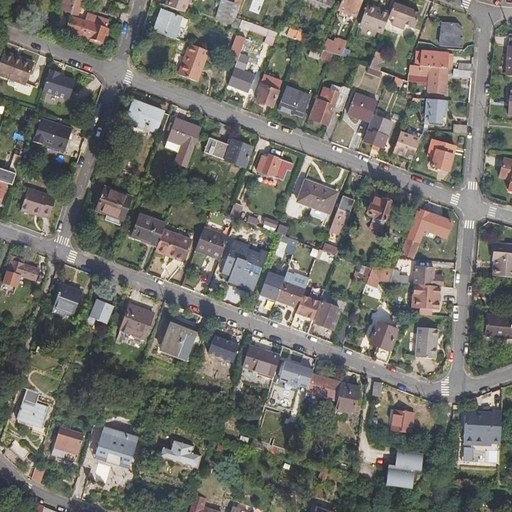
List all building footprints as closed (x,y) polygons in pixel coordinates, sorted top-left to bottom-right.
[(74,18),(80,0),(59,0),(55,12),(66,15),(60,32),(84,40),(84,42),(98,47),(101,37),(104,37),(106,30),(103,29),(105,21),(84,14),(82,21),(74,18)] [(163,0),(161,7),(180,13),(184,0),(163,0)] [(222,22),(229,4),(228,4),(218,0),(216,0),(210,18),(222,22)] [(352,18),(358,0),(338,0),(334,11),(337,12),(335,16),(343,19),(344,15),(352,18)] [(403,7),(390,2),(385,14),(384,18),(389,20),(387,24),(400,29),(402,24),(410,27),(415,14),(406,10),(402,9),(403,7)] [(384,18),(385,14),(377,11),(376,14),(363,8),(355,27),(377,36),(384,18)] [(155,10),(148,31),(172,40),(179,18),(155,10)] [(237,21),(230,18),(226,30),(232,33),(234,28),(237,21)] [(247,24),(237,21),(234,28),(244,32),(247,24)] [(264,31),(247,24),(244,32),(261,38),(264,31)] [(434,49),(440,49),(441,46),(456,47),(458,31),(451,25),(436,24),(434,49)] [(283,38),(300,44),(303,36),(298,34),(299,31),(294,30),(293,32),(286,29),(283,38)] [(264,31),(261,38),(259,43),(268,47),(273,34),(264,31)] [(232,63),(241,39),(234,36),(232,41),(232,40),(227,53),(228,53),(225,60),(232,63)] [(332,45),(323,41),(319,51),(329,55),(337,58),(340,50),(343,43),(334,40),(332,45)] [(504,49),(502,77),(511,77),(511,41),(506,41),(506,49),(504,49)] [(185,45),(179,60),(182,61),(188,46),(185,45)] [(192,82),(203,52),(188,46),(182,61),(179,60),(173,75),(192,82)] [(319,51),(308,47),(304,56),(315,61),(316,59),(326,63),(329,55),(319,51)] [(340,50),(337,58),(342,60),(345,52),(340,50)] [(441,69),(445,70),(447,55),(418,53),(417,67),(441,69)] [(0,77),(22,84),(23,85),(30,64),(0,54),(0,77)] [(381,58),(371,54),(365,69),(376,73),(381,58)] [(454,64),(454,70),(467,72),(468,65),(454,64)] [(439,95),(441,69),(417,67),(406,66),(405,73),(425,75),(424,94),(427,94),(438,95),(439,95)] [(230,68),(223,86),(242,93),(249,75),(230,68)] [(376,73),(365,69),(364,69),(362,74),(375,78),(377,73),(376,73)] [(57,74),(46,70),(39,92),(65,100),(71,81),(56,76),(57,74)] [(467,72),(454,70),(449,70),(449,77),(467,78),(467,72)] [(0,83),(20,90),(22,84),(0,77),(0,83)] [(277,84),(259,77),(254,91),(257,92),(253,102),(267,108),(277,84)] [(396,87),(399,82),(392,79),(390,85),(396,87)] [(334,94),(344,97),(347,88),(340,86),(337,88),(328,85),(326,90),(334,93),(334,94)] [(282,88),(273,109),(289,115),(289,114),(298,117),(306,97),(282,88)] [(330,110),(338,113),(344,97),(334,94),(334,93),(326,90),(320,88),(315,101),(312,109),(309,108),(305,119),(324,126),(330,110)] [(505,98),(503,115),(511,116),(511,91),(509,92),(508,98),(505,98)] [(366,123),(369,117),(374,104),(352,96),(345,115),(366,123)] [(159,135),(166,115),(161,113),(162,111),(131,99),(126,111),(123,110),(119,121),(153,134),(153,133),(159,135)] [(441,115),(442,102),(422,100),(422,103),(420,122),(437,124),(438,115),(441,115)] [(366,123),(362,133),(364,133),(360,142),(369,146),(368,148),(374,150),(375,148),(376,148),(378,141),(381,142),(388,124),(369,117),(366,123)] [(69,129),(38,119),(31,138),(62,148),(69,129)] [(189,150),(197,129),(171,120),(164,140),(189,150)] [(462,135),(463,127),(448,125),(447,134),(462,135)] [(389,153),(408,160),(416,141),(397,134),(389,153)] [(247,148),(228,141),(226,147),(205,139),(200,153),(240,168),(247,148)] [(450,148),(427,142),(423,156),(429,157),(426,167),(443,172),(450,148)] [(0,169),(14,175),(20,157),(5,153),(0,168),(0,169)] [(273,178),(280,160),(265,154),(263,159),(259,157),(253,171),(273,178)] [(290,164),(280,160),(273,178),(281,181),(284,172),(287,173),(290,164)] [(102,162),(100,167),(109,171),(111,165),(102,162)] [(511,166),(497,162),(492,180),(504,183),(501,191),(511,193),(511,166)] [(317,188),(301,182),(294,203),(325,215),(332,196),(317,190),(317,188)] [(18,209),(32,214),(32,213),(39,215),(45,217),(52,198),(25,188),(18,209)] [(127,199),(101,189),(92,212),(118,222),(127,199)] [(339,196),(326,232),(334,235),(339,222),(341,222),(344,214),(349,200),(339,196)] [(382,221),(389,203),(380,200),(379,201),(372,198),(366,215),(382,221)] [(353,201),(349,200),(344,214),(348,215),(353,201)] [(237,206),(230,204),(226,217),(232,219),(237,206)] [(430,212),(419,206),(415,211),(431,217),(430,212)] [(431,217),(415,211),(398,255),(408,259),(417,236),(423,239),(427,230),(442,236),(447,223),(431,217)] [(152,249),(159,232),(161,227),(135,218),(128,237),(137,241),(137,243),(152,249)] [(245,218),(243,223),(253,227),(255,222),(245,218)] [(260,228),(270,232),(271,228),(272,229),(274,224),(262,218),(260,224),(261,225),(260,228)] [(243,223),(241,222),(235,236),(247,241),(249,236),(251,237),(254,227),(253,227),(243,223)] [(279,235),(283,236),(286,229),(277,225),(274,233),(279,235)] [(199,230),(191,252),(216,261),(224,240),(199,230)] [(152,249),(151,253),(162,257),(162,255),(179,262),(186,243),(159,232),(152,249)] [(294,246),(296,241),(283,236),(279,235),(278,240),(294,246)] [(245,249),(230,243),(217,277),(226,281),(225,285),(250,294),(265,252),(258,249),(255,256),(244,252),(245,249)] [(511,245),(492,243),(490,261),(492,261),(491,275),(511,277),(511,245)] [(321,244),(319,251),(329,254),(333,256),(335,250),(321,244)] [(319,251),(316,250),(313,258),(325,263),(329,254),(319,251)] [(286,265),(290,254),(285,252),(281,264),(286,265)] [(19,261),(8,257),(3,273),(30,282),(33,271),(18,266),(19,261)] [(271,259),(265,274),(272,276),(268,286),(276,289),(283,270),(275,267),(277,261),(271,259)] [(438,288),(439,288),(440,278),(431,277),(432,268),(414,267),(412,285),(438,288)] [(369,269),(364,268),(359,282),(364,284),(366,278),(369,270),(369,269)] [(300,295),(305,283),(283,274),(273,301),(295,309),(300,295)] [(394,275),(389,274),(386,283),(393,284),(393,283),(394,277),(394,275)] [(97,293),(102,280),(94,277),(89,290),(97,293)] [(366,278),(364,284),(364,285),(372,289),(376,280),(373,277),(371,279),(366,278)] [(76,292),(57,285),(46,314),(65,321),(76,292)] [(412,309),(417,310),(429,311),(436,311),(438,288),(412,285),(411,285),(410,298),(413,298),(412,309)] [(312,300),(300,295),(295,309),(287,328),(294,331),(300,315),(306,317),(312,300)] [(109,305),(91,298),(81,325),(99,331),(109,305)] [(335,310),(318,303),(310,323),(331,331),(334,325),(330,323),(335,310)] [(149,313),(125,304),(115,329),(139,338),(149,313)] [(511,318),(484,316),(482,335),(511,338),(511,318)] [(192,329),(167,320),(155,350),(181,360),(192,329)] [(339,321),(331,345),(338,348),(347,324),(339,321)] [(383,365),(395,332),(391,330),(373,323),(365,344),(372,346),(368,359),(383,364),(383,365)] [(435,330),(415,329),(412,358),(432,359),(435,330)] [(234,346),(209,336),(202,354),(227,363),(234,346)] [(9,342),(0,338),(0,346),(6,349),(9,342)] [(238,366),(270,376),(276,355),(244,346),(238,366)] [(297,385),(305,388),(308,377),(309,373),(282,362),(278,378),(297,385)] [(338,386),(338,385),(308,377),(305,388),(303,394),(333,402),(338,386)] [(289,413),(297,385),(278,378),(275,382),(269,380),(261,407),(271,410),(272,408),(275,408),(289,413)] [(379,385),(370,384),(369,396),(377,397),(379,385)] [(333,402),(330,413),(349,418),(356,392),(338,386),(333,402)] [(12,422),(29,428),(38,431),(44,412),(31,408),(35,397),(22,393),(12,422)] [(101,395),(98,405),(104,407),(107,397),(101,395)] [(402,431),(408,431),(410,412),(391,410),(388,431),(401,433),(402,431)] [(486,412),(486,417),(459,416),(459,446),(470,446),(471,443),(485,443),(485,445),(495,445),(495,444),(496,413),(486,412)] [(97,447),(96,448),(96,447),(92,462),(96,463),(95,466),(128,476),(138,443),(126,439),(129,432),(114,427),(112,437),(105,434),(102,445),(101,445),(100,445),(98,446),(97,447)] [(27,434),(44,439),(46,433),(38,431),(29,428),(27,434)] [(79,436),(55,428),(47,454),(71,462),(79,436)] [(193,447),(172,440),(168,450),(161,447),(158,457),(196,470),(199,459),(190,456),(193,447)] [(6,462),(14,469),(17,458),(21,462),(27,455),(11,441),(8,445),(11,447),(8,450),(9,452),(6,462)] [(222,444),(215,441),(212,450),(219,453),(222,444)] [(420,451),(418,465),(430,467),(432,449),(420,447),(420,451)] [(384,481),(411,483),(413,465),(418,465),(420,451),(394,448),(392,467),(386,467),(384,481)] [(32,476),(35,465),(28,463),(25,472),(32,476)] [(31,480),(38,485),(43,468),(35,465),(32,476),(31,480)] [(323,478),(325,469),(319,467),(318,470),(317,471),(316,476),(323,478)] [(187,511),(213,511),(202,508),(205,500),(193,496),(187,511)] [(42,511),(45,507),(35,503),(30,511),(42,511)]
